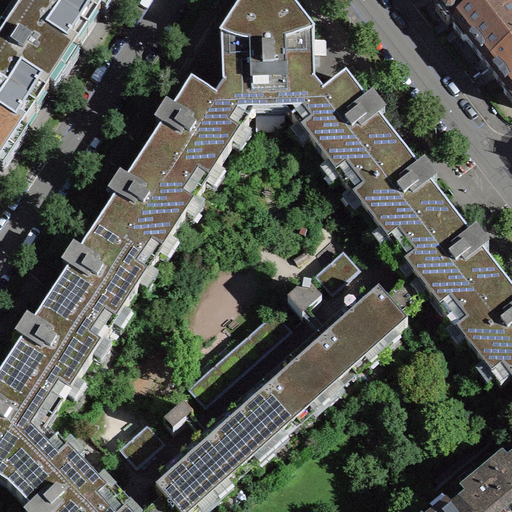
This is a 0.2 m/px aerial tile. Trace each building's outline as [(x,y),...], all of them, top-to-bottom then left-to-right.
[(111,0),(21,0),(0,32),(0,90),(36,115),(111,0)] [(254,118),(286,117),(292,124),(322,100),(313,88),(314,87),(313,42),(314,41),(282,0),(249,0),(220,44),(222,45),(223,90),(215,103),(249,125),(254,118)] [(452,22),(454,25),(487,0),(434,0),(439,5),(435,8),(435,10),(446,24),(449,25),(452,22)] [(488,69),(511,50),(511,10),(504,0),(487,0),(454,25),(488,69)] [(511,50),(488,69),(511,99),(511,50)] [(322,100),(292,124),(344,191),(399,149),(379,124),(385,120),(372,103),(366,107),(346,81),(322,100)] [(155,129),(162,133),(144,159),(202,197),(249,125),(215,103),(191,88),(173,115),(167,111),(155,129)] [(0,169),(36,115),(0,90),(0,169)] [(424,170),(418,174),(399,149),(344,191),(396,258),(450,216),(431,191),(437,186),(424,170)] [(98,230),(155,268),(202,197),(144,159),(127,186),(121,181),(109,199),(115,203),(98,230)] [(450,216),(396,258),(400,263),(448,325),(502,283),(483,258),(489,253),(476,236),(470,241),(452,218),(450,216)] [(51,300),(109,338),(155,268),(98,230),(80,256),(74,252),(62,270),(69,274),(51,300)] [(344,257),(317,281),(332,298),(359,274),(344,257)] [(448,325),(501,393),(511,385),(511,383),(511,295),(502,283),(448,325)] [(405,318),(400,312),(377,286),(266,382),(294,413),(405,318)] [(288,307),(303,324),(322,307),(307,290),(288,307)] [(16,340),(22,344),(5,371),(62,409),(109,338),(51,300),(34,327),(28,323),(16,340)] [(276,318),(233,356),(248,372),(291,334),(276,318)] [(205,410),(248,372),(233,356),(190,394),(205,410)] [(0,485),(7,490),(47,431),(62,409),(5,371),(0,378),(0,485)] [(266,382),(156,482),(183,511),(184,511),(294,413),(266,382)] [(173,438),(192,422),(184,411),(165,428),(173,438)] [(122,454),(136,471),(163,447),(149,430),(122,454)] [(108,511),(117,504),(47,431),(7,490),(8,491),(28,511),(108,511)] [(511,511),(511,462),(495,442),(439,489),(458,511),(511,511)]
